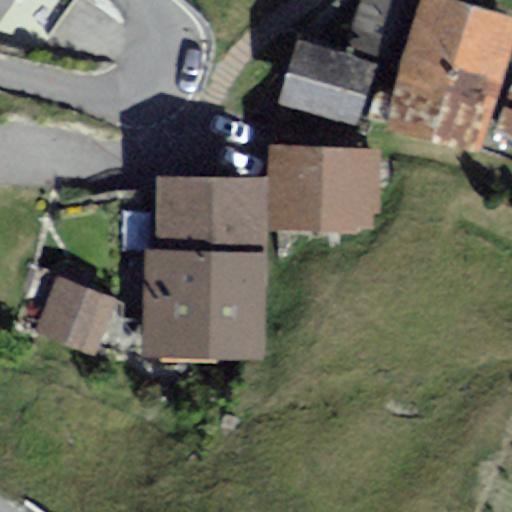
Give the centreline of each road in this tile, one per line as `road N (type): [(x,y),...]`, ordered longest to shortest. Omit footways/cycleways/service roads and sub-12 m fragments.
road 1 (residential): [(0,166),(151,158),(165,140),(169,104),(147,57)]
road 2 (residential): [(147,57),(109,88),(0,69)]
